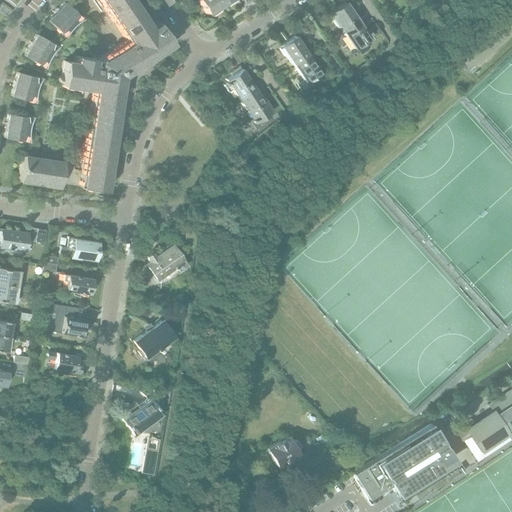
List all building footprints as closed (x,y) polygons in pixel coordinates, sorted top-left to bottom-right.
[(102,5),(124,38),(96,58),(94,55),(92,57),(91,58),(75,55),(74,62),(62,60),(59,84),(83,87),(83,86),(87,86),(87,87),(92,88),(87,119),(89,119),(88,124),(86,124),(79,170),(71,169),(72,163),(60,162),(60,161),(22,155),(21,155),(17,180),(18,180),(56,186),(57,186),(57,182),(58,182),(57,189),(63,190),(64,183),(77,185),(77,186),(104,190),(107,169),(109,155),(114,126),(114,124),(115,120),(115,118),(117,106),(119,89),(122,76),(166,46),(170,43),(155,21),(148,25),(131,0),(95,0),(100,6),(102,5)] [(224,4),(221,0),(199,0),(209,14),(211,13),(212,13),(220,8),(219,7),(224,4)] [(55,11),(71,26),(75,23),(76,22),(76,21),(74,19),(77,15),(63,2),(55,11)] [(340,24),(343,29),(351,24),(347,19),(353,15),(349,8),(348,9),(344,2),(327,13),(336,27),(340,24)] [(351,7),(349,8),(353,15),(347,19),(351,24),(343,29),(341,30),(353,48),(368,38),(361,27),(363,25),(351,7)] [(71,27),(71,26),(55,11),(47,20),(60,33),(60,32),(65,30),(66,31),(67,32),(71,27)] [(398,15),(392,19),(398,27),(404,23),(398,15)] [(374,23),(368,27),(374,36),(380,31),(374,23)] [(29,45),(49,56),(51,52),(52,50),(50,49),(51,44),(51,43),(36,34),(29,45)] [(294,36),(280,46),(292,64),(307,54),(294,36)] [(48,57),(49,56),(29,45),(23,55),(39,65),(39,64),(43,61),(45,62),(48,57)] [(307,54),(292,64),(303,80),(297,84),(302,93),(320,80),(316,74),(319,72),(307,54)] [(236,97),(252,86),(239,66),(229,73),(230,75),(224,79),(225,81),(224,82),(224,83),(222,84),(227,92),(231,89),(236,97)] [(13,84),(35,89),(36,85),(37,83),(36,83),(34,82),(34,77),(34,76),(16,72),(13,84)] [(35,89),(13,84),(10,96),(28,100),(30,95),(33,96),(34,96),(34,90),(35,89)] [(252,86),(236,97),(239,100),(251,119),(252,121),(253,121),(255,123),(272,111),(263,98),(261,99),(252,86)] [(6,125),(28,128),(29,124),(29,122),(28,122),(26,122),(25,116),(26,116),(7,113),(6,125)] [(28,128),(6,125),(4,138),(22,140),(24,135),(26,136),(27,136),(27,130),(28,128)] [(43,243),(44,237),(45,230),(44,230),(44,232),(36,231),(36,228),(25,227),(24,232),(0,228),(0,250),(21,254),(23,240),(34,242),(34,240),(42,241),(42,243),(43,243)] [(195,248),(197,231),(186,229),(183,246),(195,248)] [(93,260),(96,242),(86,240),(85,241),(78,240),(78,238),(67,237),(65,247),(60,246),(59,255),(70,257),(70,261),(77,262),(77,259),(78,259),(78,258),(93,260)] [(184,265),(170,245),(154,256),(150,253),(145,256),(147,261),(144,263),(148,269),(148,270),(154,278),(155,278),(155,279),(161,275),(167,280),(176,271),(184,265)] [(42,263),(55,264),(56,257),(44,255),(42,263)] [(54,272),(55,264),(42,263),(41,270),(54,272)] [(0,283),(14,286),(17,270),(0,267),(0,283)] [(91,286),(89,285),(90,278),(80,276),(80,275),(76,275),(76,276),(66,274),(66,275),(63,275),(62,281),(65,282),(64,290),(71,291),(71,294),(78,297),(78,296),(79,293),(80,294),(80,292),(88,293),(88,292),(90,292),(91,286)] [(14,286),(0,283),(0,300),(12,302),(14,288),(14,286)] [(36,301),(35,310),(54,313),(51,331),(60,332),(73,335),(72,336),(74,336),(75,335),(81,336),(84,319),(75,318),(75,312),(76,308),(36,301)] [(33,322),(34,315),(20,312),(19,319),(33,322)] [(0,334),(8,336),(10,321),(0,319),(0,334)] [(157,348),(172,336),(160,320),(132,341),(139,349),(137,351),(140,356),(143,355),(144,357),(145,356),(149,363),(159,355),(156,351),(158,349),(157,348)] [(74,362),(75,355),(63,353),(63,352),(61,352),(61,353),(46,351),(45,358),(53,360),(52,368),(66,371),(66,372),(68,372),(68,371),(76,372),(77,363),(74,362)] [(13,362),(26,364),(27,358),(13,355),(12,362),(13,362)] [(24,377),(26,364),(13,362),(11,375),(12,375),(12,376),(16,377),(16,376),(24,377)] [(511,436),(511,388),(488,404),(491,409),(472,422),(470,419),(465,422),(467,425),(463,428),(464,428),(461,431),(465,437),(469,435),(479,451),(502,436),(507,433),(510,438),(511,436)] [(147,420),(153,416),(155,417),(160,414),(148,398),(136,406),(132,401),(124,407),(128,412),(120,418),(132,434),(148,422),(147,420)] [(437,467),(451,458),(430,424),(417,431),(418,433),(417,433),(375,459),(376,460),(375,460),(374,458),(351,473),(366,498),(389,484),(390,486),(392,485),(395,491),(417,477),(421,475),(422,476),(428,473),(427,471),(436,465),(437,467)] [(329,444),(322,433),(314,438),(317,443),(314,445),(317,451),(329,444)] [(297,454),(294,449),(299,446),(294,439),(290,442),(286,436),(266,448),(276,466),(297,454)]
